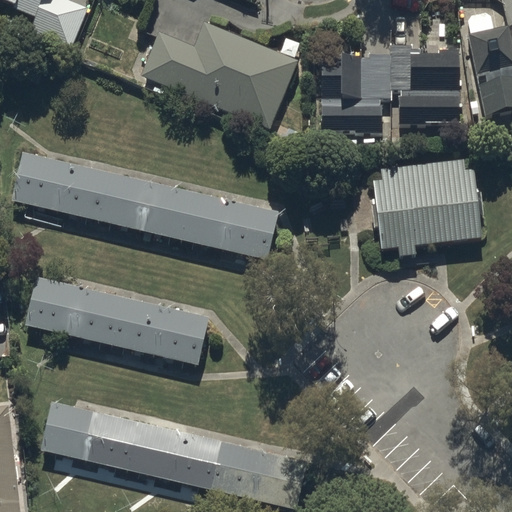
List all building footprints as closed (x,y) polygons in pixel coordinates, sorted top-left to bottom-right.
[(70,61),(88,16),(47,0),(0,0),(0,17),(34,31),(28,45),(70,61)] [(511,26),(507,28),(508,34),(467,43),(484,125),(511,118),(511,26)] [(158,42),(140,85),(156,92),(154,98),(163,102),(165,96),(268,138),(297,70),(205,32),(194,57),(158,42)] [(320,63),(321,140),(380,141),(380,136),(388,136),(388,108),(390,108),(390,107),(390,63),(386,63),(386,58),(369,58),(369,53),(341,54),(342,62),(320,63)] [(398,107),(398,133),(458,133),(459,54),(438,54),(438,62),(412,62),(412,55),(391,55),(391,107),(398,107)] [(22,163),(11,210),(266,270),(277,223),(22,163)] [(382,190),(372,191),(380,261),(398,259),(399,267),(416,265),(415,257),(480,250),(471,169),(462,170),(462,166),(380,175),(382,190)] [(35,288),(24,335),(196,375),(207,328),(35,288)] [(52,412),(40,459),(261,511),(297,511),(307,472),(52,412)] [(0,511),(17,511),(9,414),(0,414),(0,511)]
